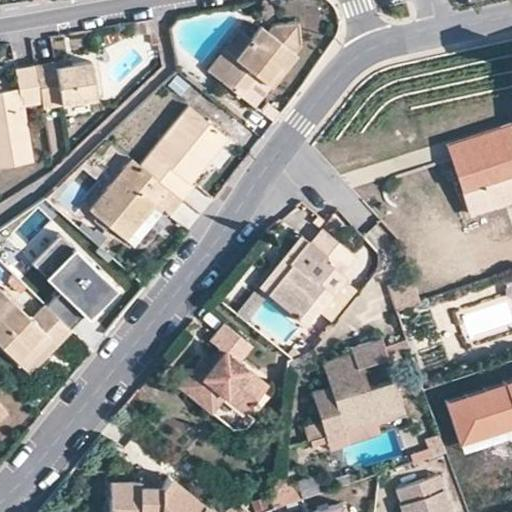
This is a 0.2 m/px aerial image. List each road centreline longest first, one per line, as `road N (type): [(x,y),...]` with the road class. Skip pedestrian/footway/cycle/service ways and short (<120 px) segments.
road 1 (residential): [(0,504),(177,290),(346,63),(375,46)]
road 2 (residential): [(0,24),(146,0)]
road 3 (residential): [(375,46),(511,15)]
